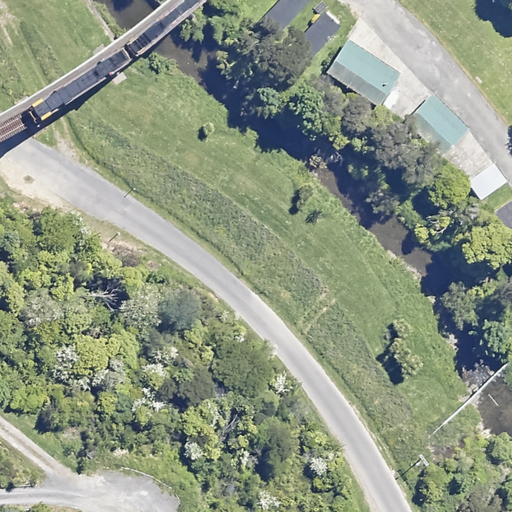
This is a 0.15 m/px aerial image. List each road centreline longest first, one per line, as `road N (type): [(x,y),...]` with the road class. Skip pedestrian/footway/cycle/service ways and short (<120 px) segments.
road 1 (residential): [(394,511),(296,361),(235,293),(58,187),(0,136)]
road 2 (track): [(126,511),(0,424)]
